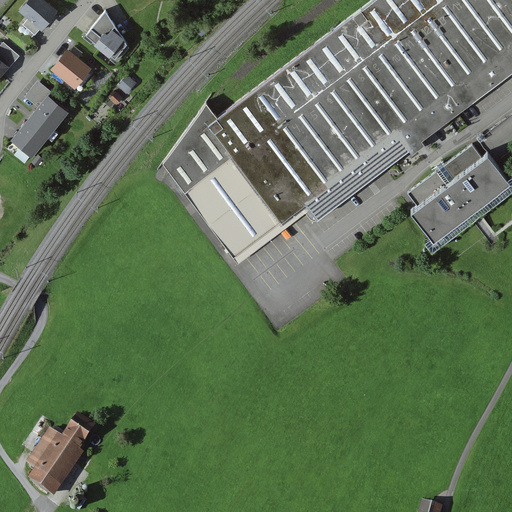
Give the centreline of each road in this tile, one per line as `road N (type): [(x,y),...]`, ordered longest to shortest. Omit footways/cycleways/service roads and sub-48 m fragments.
road 1 (unclassified): [(511,367),(462,459),(445,511)]
road 2 (residential): [(87,0),(0,108)]
